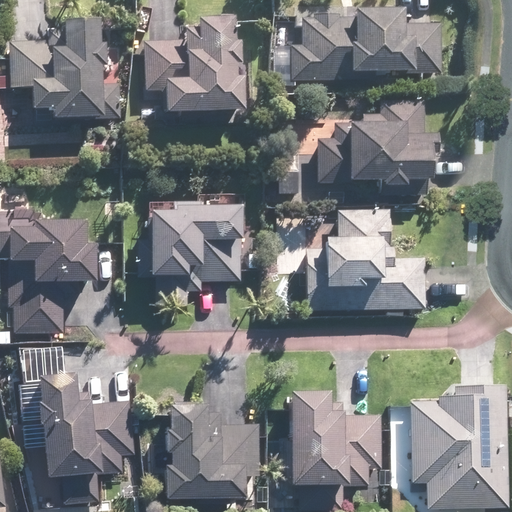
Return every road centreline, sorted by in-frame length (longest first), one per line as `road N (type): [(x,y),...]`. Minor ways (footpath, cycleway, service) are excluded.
road 1 (unknown): [(511,289),(462,322),(132,335)]
road 2 (residential): [(511,283),(503,254),(511,137)]
